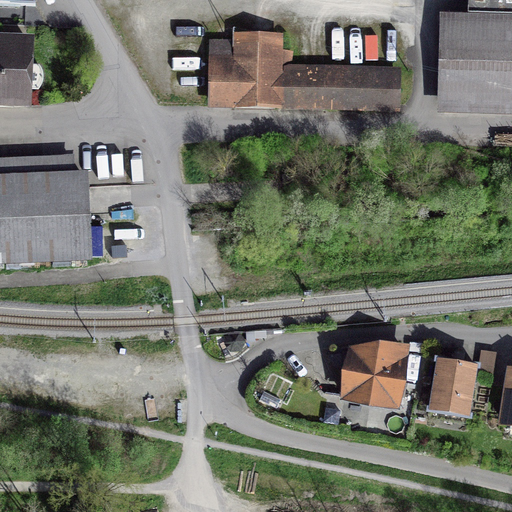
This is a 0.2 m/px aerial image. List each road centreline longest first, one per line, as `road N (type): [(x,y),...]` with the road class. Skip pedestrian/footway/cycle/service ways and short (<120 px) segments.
road 1 (residential): [(79,0),(124,80),(161,172),(178,246),(191,377),(216,395)]
road 2 (residential): [(216,395),(283,343),(511,329)]
road 3 (residential): [(216,395),(261,428),(511,486)]
road 4 (track): [(193,489),(0,486)]
road 5 (unknown): [(0,130),(144,124)]
road 6 (track): [(191,377),(199,511)]
